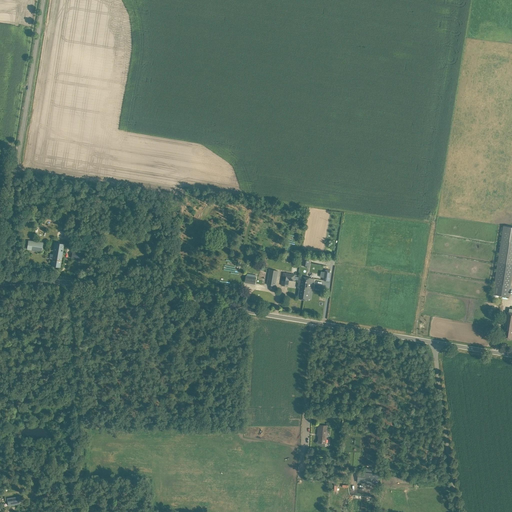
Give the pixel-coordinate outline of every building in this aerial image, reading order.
[(509,297),(511,280),(511,227),(503,226),(493,295),(509,297)] [(43,243),(28,241),(27,250),(42,252),(43,243)] [(60,267),(61,262),(64,244),(55,243),(51,266),(60,267)] [(275,286),(278,271),(270,269),(267,284),(275,286)] [(294,281),(295,275),(284,273),(282,285),(288,286),(289,280),(294,281)] [(255,284),(256,277),(246,276),(245,282),(255,284)] [(298,298),(303,299),(307,277),(306,277),(300,276),(298,288),(300,288),(298,298)] [(307,277),(303,299),(308,300),(309,298),(311,299),(313,288),(314,283),(314,279),(312,278),(307,277)] [(511,312),(507,312),(504,333),(503,338),(511,339),(511,312)] [(326,443),(327,426),(318,425),(318,434),(319,434),(318,440),(317,442),(316,442),(316,443),(318,444),(319,445),(321,446),(323,446),(325,447),(325,446),(326,443)] [(372,485),(373,473),(358,471),(357,484),(372,485)]
